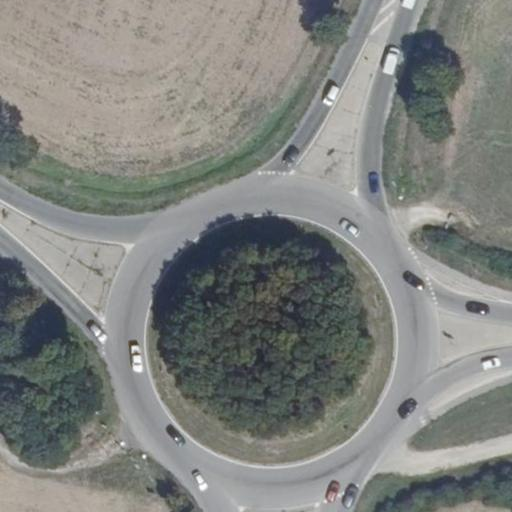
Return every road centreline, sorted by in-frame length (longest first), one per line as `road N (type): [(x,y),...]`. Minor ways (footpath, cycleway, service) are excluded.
road 1 (primary): [(371,0),(317,120),(282,172),(229,205)]
road 2 (primary): [(375,243),(374,109),(408,0)]
road 3 (secondary): [(182,230),(100,228),(0,193)]
road 4 (secondary): [(0,237),(128,354)]
road 5 (primary): [(375,243),(308,203),(229,205)]
road 6 (track): [(511,446),(410,470),(384,428)]
road 7 (primary): [(128,354),(145,410),(183,454),(208,469)]
road 8 (primary): [(208,469),(267,484),(345,463)]
road 9 (primary): [(182,230),(139,285),(128,354)]
road 10 (primary): [(403,397),(414,337),(399,278)]
